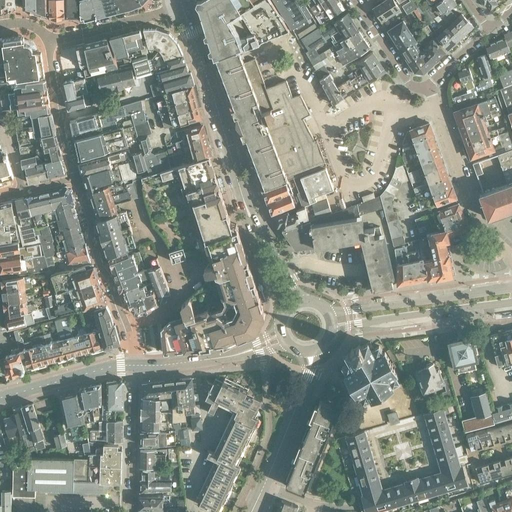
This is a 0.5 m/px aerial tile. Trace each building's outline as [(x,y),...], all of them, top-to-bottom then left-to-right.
[(4,0),(5,9),(15,8),(14,0),(4,0)] [(23,0),(24,9),(38,13),(37,0),(23,0)] [(37,0),(38,13),(50,17),(50,0),(37,0)] [(65,17),(64,0),(50,0),(50,17),(54,17),(54,18),(61,19),(61,18),(65,18),(65,17)] [(64,0),(65,17),(66,17),(70,17),(71,17),(71,16),(75,16),(75,17),(76,17),(76,16),(80,16),(80,17),(81,17),(80,0),(64,0)] [(80,0),(81,17),(82,20),(96,16),(92,0),(80,0)] [(92,0),(96,16),(108,13),(105,1),(104,2),(103,0),(92,0)] [(103,0),(104,2),(105,1),(108,13),(120,10),(117,0),(116,0),(103,0)] [(116,0),(117,0),(120,10),(132,7),(129,0),(116,0)] [(242,57),(239,49),(246,46),(246,47),(290,29),(271,0),(200,0),(199,7),(215,59),(214,59),(217,66),(263,190),(327,165),(317,139),(315,140),(303,118),(311,114),(300,94),(293,97),(287,80),(266,88),(255,58),(244,62),(242,57)] [(313,21),(311,18),(312,17),(302,0),(273,0),(291,30),(297,26),(298,29),(304,25),(303,23),(307,20),(309,23),(313,21)] [(316,15),(321,12),(339,0),(323,0),(320,2),(316,4),(319,8),(313,11),(316,15)] [(345,8),(339,0),(321,12),(326,20),(345,8)] [(394,0),(385,0),(374,7),(382,20),(400,9),(394,0)] [(397,0),(399,3),(404,0),(409,0),(410,1),(402,6),(407,14),(414,10),(417,8),(419,7),(414,0),(397,0)] [(441,14),(456,3),(453,0),(440,0),(434,4),(441,14)] [(422,4),(420,6),(423,12),(426,9),(426,10),(430,7),(428,4),(425,6),(423,3),(422,4)] [(417,8),(414,10),(419,19),(422,17),(422,16),(417,8)] [(426,9),(423,12),(422,12),(424,15),(428,23),(433,20),(426,10),(426,9)] [(454,21),(465,33),(473,26),(462,14),(457,18),(450,11),(445,14),(453,22),(454,21)] [(331,34),(353,21),(347,12),(333,21),(335,24),(328,29),(331,34)] [(395,40),(410,30),(404,20),(388,30),(395,40)] [(344,38),(358,29),(353,21),(331,34),(334,39),(332,41),(334,44),(344,38)] [(457,41),(465,33),(454,21),(453,22),(446,29),(457,41)] [(457,41),(446,29),(445,30),(441,26),(438,29),(442,33),(437,37),(448,49),(457,41)] [(136,37),(142,35),(140,28),(123,32),(128,54),(138,51),(137,46),(139,45),(136,37)] [(149,47),(151,54),(154,45),(157,28),(143,29),(149,47)] [(154,45),(151,54),(152,56),(157,50),(169,32),(157,28),(154,45)] [(309,50),(314,47),(326,39),(319,28),(302,39),(309,50)] [(338,54),(364,38),(358,29),(344,38),(334,44),(337,49),(336,50),(338,54)] [(417,41),(410,30),(395,40),(401,50),(417,41)] [(129,55),(128,54),(123,32),(109,36),(118,60),(125,59),(126,59),(127,62),(127,63),(128,65),(133,63),(132,60),(132,59),(131,55),(129,55)] [(186,63),(184,55),(178,42),(169,32),(157,50),(152,56),(152,58),(148,59),(147,55),(132,59),(132,60),(133,63),(137,78),(152,73),(155,72),(156,72),(186,63)] [(24,35),(2,39),(6,65),(7,75),(8,81),(45,76),(41,51),(37,51),(37,47),(35,44),(33,42),(29,40),(24,39),(24,35)] [(138,51),(128,54),(129,55),(131,55),(132,59),(147,55),(146,53),(148,52),(145,41),(142,42),(141,37),(142,37),(142,35),(136,37),(139,45),(137,46),(138,51)] [(85,78),(97,76),(119,70),(107,36),(83,42),(89,67),(83,69),(85,78)] [(421,36),(417,41),(401,50),(409,62),(416,57),(416,55),(419,53),(418,51),(420,49),(418,46),(425,42),(421,36)] [(491,59),(504,53),(510,51),(505,37),(498,40),(485,46),(491,59)] [(364,38),(338,54),(337,55),(343,64),(370,47),(364,38)] [(446,52),(433,38),(424,46),(436,61),(446,52)] [(81,69),(83,69),(89,67),(83,42),(76,45),(81,69)] [(63,73),(72,71),(81,69),(76,45),(62,49),(60,54),(61,58),(59,58),(63,73)] [(421,51),(420,49),(418,51),(419,53),(416,55),(416,57),(409,62),(415,72),(423,73),(436,61),(424,46),(423,47),(424,49),(423,51),(421,51)] [(310,60),(319,54),(314,47),(309,50),(305,52),(310,60)] [(316,70),(324,65),(330,61),(335,57),(333,53),(333,52),(332,52),(330,48),(324,52),(324,51),(319,54),(310,60),(316,70)] [(356,76),(379,61),(372,51),(357,61),(361,66),(355,69),(357,72),(354,74),(356,76)] [(489,75),(497,72),(495,67),(491,68),(486,54),(477,57),(488,87),(493,85),(489,75)] [(344,96),(385,71),(379,61),(356,76),(351,79),(351,78),(350,79),(350,78),(347,80),(337,86),(344,96)] [(158,81),(171,78),(171,77),(189,73),(186,63),(156,72),(155,72),(158,81)] [(475,87),(473,82),(468,66),(457,69),(463,87),(466,86),(467,90),(470,89),(471,92),(463,95),(465,102),(477,98),(473,88),(475,87)] [(119,70),(123,87),(136,84),(131,67),(119,70)] [(101,93),(123,87),(119,70),(97,76),(101,93)] [(503,89),(511,85),(511,70),(498,76),(503,89)] [(173,85),(170,86),(167,87),(169,92),(193,85),(194,84),(191,72),(189,73),(171,77),(171,78),(173,85)] [(344,96),(337,86),(332,78),(333,78),(330,72),(320,77),(333,103),(344,96)] [(79,86),(86,85),(84,78),(74,80),(73,79),(63,81),(68,98),(77,96),(76,92),(79,91),(78,88),(80,88),(79,86)] [(46,80),(26,82),(11,85),(11,89),(15,88),(16,93),(47,88),(46,80)] [(68,109),(86,104),(90,104),(86,85),(79,86),(80,88),(78,88),(79,91),(76,92),(77,96),(68,98),(66,99),(68,109)] [(166,98),(159,100),(157,101),(159,106),(195,96),(193,85),(169,92),(164,93),(166,98)] [(511,85),(503,89),(500,90),(508,112),(506,112),(511,127),(511,149),(497,155),(506,181),(478,192),(487,216),(511,207),(511,85)] [(17,101),(28,100),(48,96),(47,88),(16,93),(17,101)] [(18,109),(50,104),(48,96),(28,100),(17,101),(18,109)] [(198,107),(195,96),(159,106),(162,117),(198,107)] [(459,123),(500,108),(495,97),(482,101),(482,102),(478,103),(455,111),(459,123)] [(123,105),(125,114),(131,112),(131,113),(144,110),(146,110),(145,99),(143,100),(123,105)] [(50,104),(18,109),(19,113),(30,112),(31,115),(32,115),(51,112),(50,104)] [(118,127),(117,125),(116,120),(117,120),(116,116),(125,114),(123,105),(70,120),(73,132),(74,139),(100,132),(100,130),(110,127),(111,129),(118,127)] [(202,118),(198,107),(162,117),(165,128),(202,118)] [(500,108),(459,123),(463,134),(486,126),(484,120),(493,116),(493,117),(502,114),(500,108)] [(144,110),(131,113),(134,124),(146,121),(144,110),(146,110),(144,110)] [(17,129),(54,122),(51,112),(32,115),(31,115),(31,117),(15,119),(17,129)] [(138,138),(134,124),(131,113),(131,112),(125,114),(116,116),(117,120),(116,120),(117,125),(118,127),(111,129),(110,127),(100,130),(100,132),(74,139),(78,156),(82,159),(120,147),(121,151),(130,148),(133,160),(132,160),(136,177),(141,176),(141,175),(149,173),(144,156),(140,143),(138,138)] [(146,121),(134,124),(138,138),(148,135),(151,134),(148,120),(146,121)] [(17,129),(19,140),(34,137),(34,136),(33,132),(36,131),(36,136),(56,132),(54,122),(17,129)] [(403,141),(403,144),(433,134),(434,133),(430,123),(407,131),(403,141)] [(182,141),(206,134),(203,124),(177,132),(178,136),(180,136),(182,141)] [(509,130),(507,125),(488,132),(486,126),(463,134),(467,145),(509,130)] [(511,137),(509,130),(467,145),(472,157),(484,153),(486,159),(511,149),(511,137)] [(28,146),(36,143),(37,148),(37,150),(50,148),(49,144),(58,142),(56,132),(36,136),(34,136),(34,137),(19,140),(20,148),(28,146)] [(209,145),(206,134),(182,141),(179,142),(179,141),(176,142),(177,148),(184,146),(185,151),(209,145)] [(433,134),(403,144),(403,156),(436,144),(433,134)] [(140,143),(144,156),(149,154),(151,152),(152,149),(150,141),(148,135),(138,138),(140,143)] [(50,148),(37,150),(38,152),(44,151),(47,161),(61,158),(61,157),(62,157),(61,156),(62,156),(59,142),(58,143),(58,142),(49,144),(50,148)] [(422,161),(440,155),(436,144),(403,156),(402,158),(404,162),(413,159),(415,163),(422,161)] [(209,145),(185,151),(187,157),(184,158),(185,163),(212,155),(209,145)] [(30,157),(28,146),(20,148),(21,154),(21,159),(30,157)] [(119,164),(132,160),(133,160),(130,148),(121,151),(94,159),(80,163),(83,174),(97,171),(111,166),(119,164)] [(0,181),(14,177),(5,149),(0,150),(0,181)] [(156,154),(160,170),(170,167),(166,151),(156,154)] [(144,156),(149,173),(160,170),(156,154),(155,154),(151,152),(149,154),(144,156)] [(40,158),(37,155),(35,156),(30,157),(21,159),(23,169),(25,169),(29,183),(39,180),(38,179),(49,176),(45,161),(44,162),(42,160),(40,158)] [(232,225),(211,156),(212,156),(212,155),(185,163),(170,167),(160,170),(149,173),(141,175),(141,176),(141,178),(133,180),(133,182),(138,197),(144,196),(145,199),(153,226),(158,230),(162,236),(166,241),(168,246),(170,250),(169,251),(173,261),(186,257),(191,258),(197,256),(207,246),(209,252),(212,259),(207,265),(207,266),(206,266),(204,268),(206,273),(208,273),(209,278),(161,324),(163,350),(164,352),(225,344),(256,330),(265,311),(259,292),(240,235),(237,225),(232,225)] [(410,178),(444,165),(440,155),(422,161),(424,167),(408,173),(410,178)] [(47,161),(46,161),(45,161),(49,176),(57,174),(57,175),(64,173),(62,164),(61,158),(47,161)] [(136,177),(132,160),(119,164),(124,181),(132,178),(136,177)] [(482,173),(478,161),(472,163),(477,175),(482,173)] [(393,176),(402,182),(408,180),(403,165),(395,168),(393,176)] [(430,182),(448,176),(444,165),(410,178),(412,183),(417,181),(417,180),(421,178),(422,179),(428,177),(430,182)] [(88,191),(97,189),(96,185),(115,179),(113,174),(111,166),(97,171),(83,174),(88,191)] [(297,209),(288,212),(274,217),(278,226),(281,225),(284,231),(311,220),(332,213),(325,192),(334,189),(326,167),(301,177),(311,203),(297,209)] [(389,183),(399,188),(402,182),(393,176),(389,183)] [(417,199),(452,186),(448,176),(430,182),(413,188),(417,199)] [(124,181),(122,181),(115,184),(97,189),(88,191),(95,213),(97,219),(121,212),(120,211),(118,212),(117,208),(115,204),(138,197),(133,182),(133,180),(132,178),(124,181)] [(263,191),(273,214),(296,205),(287,181),(263,191)] [(385,190),(395,195),(399,188),(389,183),(388,185),(385,190)] [(452,186),(417,199),(421,210),(456,197),(452,186)] [(68,188),(49,192),(52,203),(53,209),(55,208),(73,204),(74,203),(70,189),(68,188)] [(382,204),(391,201),(395,195),(385,190),(379,195),(380,196),(382,204)] [(54,241),(49,225),(48,222),(45,211),(53,209),(52,203),(49,192),(28,197),(32,215),(30,215),(32,225),(34,225),(36,236),(39,236),(41,242),(45,255),(46,258),(48,265),(54,264),(55,263),(53,256),(55,251),(52,241),(54,241)] [(373,192),(362,197),(363,201),(375,197),(373,192)] [(374,198),(377,210),(383,208),(382,204),(380,196),(374,198)] [(32,225),(30,215),(32,215),(28,197),(12,201),(15,221),(17,221),(23,246),(41,242),(39,236),(36,236),(34,225),(32,225)] [(371,211),(377,210),(374,198),(369,200),(371,211)] [(363,202),(365,213),(371,211),(369,200),(363,202)] [(0,241),(18,238),(15,221),(12,201),(0,204),(0,241)] [(385,214),(394,211),(391,201),(382,204),(383,208),(385,214)] [(454,219),(463,216),(459,203),(433,213),(436,223),(453,217),(454,219)] [(48,222),(52,221),(52,220),(76,213),(73,204),(55,208),(53,209),(45,211),(48,222)] [(362,229),(359,214),(357,204),(341,210),(311,221),(314,245),(314,246),(362,238),(375,289),(391,285),(390,268),(380,226),(362,229)] [(387,221),(399,218),(397,210),(394,211),(385,214),(387,221)] [(124,211),(121,212),(97,219),(100,230),(128,222),(124,211)] [(79,223),(76,213),(52,220),(52,221),(54,226),(60,225),(61,228),(79,223)] [(426,226),(424,222),(422,216),(415,219),(418,228),(419,228),(425,226),(426,226)] [(468,228),(463,216),(454,219),(453,217),(436,223),(439,230),(447,229),(448,235),(449,235),(468,228)] [(390,230),(401,227),(399,218),(387,221),(390,230)] [(311,220),(284,231),(286,234),(287,234),(288,238),(289,237),(291,242),(292,241),(293,245),(295,245),(296,248),(303,246),(304,247),(309,246),(309,247),(314,245),(311,221),(311,220)] [(128,222),(100,230),(105,245),(124,239),(123,235),(131,233),(128,222)] [(58,240),(82,233),(79,223),(61,228),(55,230),(58,240)] [(392,238),(404,234),(401,227),(390,230),(392,238)] [(448,235),(447,229),(439,230),(427,233),(429,243),(432,242),(445,240),(450,239),(449,235),(448,235)] [(58,251),(66,249),(85,244),(82,233),(58,240),(59,244),(57,245),(58,251)] [(135,247),(131,233),(123,235),(124,239),(105,245),(108,255),(135,247)] [(404,234),(392,238),(394,246),(406,242),(404,234)] [(445,240),(432,242),(434,251),(447,249),(445,240)] [(0,253),(20,250),(19,241),(0,244),(0,253)] [(66,249),(58,251),(57,251),(59,259),(66,257),(68,264),(91,260),(85,244),(66,249)] [(408,253),(408,252),(406,246),(395,248),(398,265),(398,284),(414,281),(408,253)] [(434,251),(435,259),(436,261),(450,257),(449,253),(448,254),(447,249),(434,251)] [(412,252),(408,252),(408,253),(414,281),(429,278),(430,277),(427,267),(424,268),(422,258),(421,259),(420,257),(419,250),(412,252)] [(136,253),(135,251),(129,253),(128,252),(108,258),(112,269),(142,259),(139,251),(136,253)] [(32,257),(21,258),(21,254),(0,256),(0,271),(1,278),(49,270),(46,258),(45,255),(32,257)] [(436,261),(435,259),(425,261),(424,257),(420,257),(421,259),(422,258),(424,268),(427,267),(430,277),(429,278),(429,279),(431,278),(431,279),(438,278),(453,275),(450,262),(451,262),(450,257),(436,261)] [(144,266),(142,259),(112,269),(116,280),(136,273),(135,272),(134,269),(144,266)] [(149,261),(152,269),(148,270),(154,287),(160,302),(169,293),(160,266),(159,266),(156,259),(149,261)] [(57,292),(97,278),(92,265),(84,266),(73,269),(72,268),(69,270),(58,271),(51,274),(53,281),(57,292)] [(136,273),(116,280),(120,290),(122,290),(139,284),(138,280),(148,276),(146,270),(148,269),(147,268),(135,272),(136,273)] [(24,276),(2,279),(3,286),(4,287),(5,291),(25,288),(32,286),(31,281),(30,281),(29,275),(24,276)] [(97,278),(57,292),(55,293),(58,305),(101,290),(97,278)] [(143,295),(141,287),(139,284),(122,290),(125,299),(127,300),(143,295)] [(154,287),(152,288),(149,289),(147,284),(141,287),(143,295),(149,310),(151,309),(151,308),(160,303),(160,302),(154,287)] [(25,288),(5,291),(3,291),(4,297),(6,299),(7,302),(26,299),(34,298),(33,292),(25,293),(25,288)] [(101,290),(58,305),(58,307),(54,308),(56,316),(56,317),(78,311),(77,310),(84,308),(84,309),(105,301),(101,290)] [(149,310),(143,295),(127,300),(129,307),(132,308),(134,312),(138,314),(149,310)] [(26,299),(7,302),(4,303),(5,309),(7,310),(7,311),(5,312),(4,314),(3,318),(36,309),(35,304),(27,305),(26,299)] [(100,328),(106,349),(113,347),(112,344),(117,342),(119,340),(115,323),(114,324),(111,314),(107,304),(95,308),(100,328)] [(54,306),(45,308),(49,319),(56,316),(54,308),(54,306)] [(92,352),(106,349),(100,328),(95,308),(94,308),(95,309),(81,313),(87,332),(92,352)] [(7,329),(41,321),(39,315),(26,319),(24,314),(5,319),(7,329)] [(60,338),(66,357),(78,354),(71,326),(68,316),(55,320),(60,339),(60,338)] [(92,352),(87,332),(80,333),(77,325),(71,326),(78,354),(85,352),(86,354),(92,352)] [(511,361),(511,329),(490,335),(498,365),(511,361)] [(20,338),(18,330),(14,330),(16,339),(17,338),(19,347),(24,368),(31,367),(32,369),(39,367),(33,346),(32,340),(24,343),(23,337),(20,338)] [(60,338),(60,339),(53,341),(50,332),(45,333),(52,361),(59,359),(59,361),(66,360),(65,357),(66,357),(60,338)] [(33,346),(39,367),(45,365),(45,363),(52,361),(45,333),(39,335),(41,344),(33,346)] [(474,343),(472,336),(469,336),(469,334),(451,338),(451,340),(448,341),(450,348),(448,349),(450,358),(453,358),(454,365),(455,365),(456,371),(458,371),(477,367),(476,366),(478,366),(477,359),(476,352),(478,352),(476,342),(474,343)] [(372,401),(392,389),(394,388),(393,386),(400,382),(396,375),(398,374),(385,351),(383,352),(379,345),(374,348),(370,341),(361,346),(360,344),(351,349),(352,352),(343,357),(347,364),(342,366),(346,374),(345,374),(358,397),(359,396),(364,403),(371,399),(372,401)] [(24,368),(19,347),(11,349),(13,353),(4,356),(5,358),(0,359),(0,361),(2,369),(5,368),(7,376),(25,371),(24,368)] [(435,369),(433,363),(424,367),(425,368),(416,372),(426,397),(435,394),(433,389),(444,385),(446,391),(442,392),(444,398),(455,395),(449,376),(443,379),(439,368),(435,369)] [(198,503),(217,511),(219,511),(241,466),(237,465),(259,419),(256,417),(260,410),(258,409),(262,401),(246,394),(248,389),(225,377),(223,382),(215,379),(213,383),(207,380),(201,392),(207,395),(205,399),(213,403),(208,412),(213,414),(218,404),(215,402),(216,399),(238,409),(217,454),(208,450),(206,455),(216,460),(217,456),(220,457),(198,503)] [(194,405),(194,403),(191,378),(179,379),(182,404),(183,404),(186,404),(187,413),(192,413),(196,413),(195,405),(194,405)] [(116,410),(123,410),(124,382),(122,379),(107,382),(107,399),(102,399),(102,413),(102,420),(116,420),(116,410)] [(182,404),(179,379),(165,380),(167,395),(171,395),(172,405),(173,405),(173,412),(173,420),(173,423),(180,422),(180,421),(186,421),(185,413),(187,413),(186,404),(183,404),(182,404)] [(167,395),(165,380),(143,383),(143,395),(160,393),(160,396),(167,395)] [(94,421),(95,421),(100,420),(102,420),(102,413),(102,399),(101,383),(90,385),(94,421)] [(86,422),(94,421),(90,385),(80,388),(84,408),(82,408),(82,412),(85,423),(86,423),(86,422)] [(69,393),(76,424),(85,423),(82,412),(79,413),(78,409),(82,408),(78,390),(69,393)] [(476,419),(492,415),(491,409),(486,393),(486,392),(470,397),(475,416),(476,419)] [(76,424),(69,393),(61,395),(67,426),(76,424)] [(141,408),(159,408),(167,408),(168,406),(168,399),(164,399),(163,397),(142,397),(141,408)] [(311,423),(329,430),(330,428),(332,429),(332,428),(333,428),(338,414),(336,413),(339,407),(320,400),(318,406),(316,405),(315,405),(310,419),(310,420),(312,420),(311,423)] [(511,402),(491,409),(492,415),(494,422),(511,417),(511,402)] [(45,446),(42,438),(44,438),(33,403),(22,406),(33,441),(34,441),(35,445),(36,449),(45,446)] [(390,423),(337,439),(351,489),(354,488),(362,511),(391,511),(477,488),(468,455),(472,454),(457,404),(443,408),(400,420),(397,411),(387,413),(390,423)] [(33,441),(22,406),(13,409),(14,413),(16,420),(21,419),(25,434),(23,434),(24,439),(27,451),(35,448),(34,446),(35,445),(34,441),(33,441)] [(168,421),(169,429),(174,428),(173,423),(173,420),(173,412),(168,412),(159,412),(159,408),(141,408),(141,418),(168,418),(168,421)] [(193,429),(202,428),(201,418),(200,418),(199,412),(196,413),(192,413),(193,419),(192,419),(193,429)] [(14,413),(12,413),(12,416),(4,418),(9,436),(22,432),(23,434),(25,434),(21,419),(16,420),(14,413)] [(168,431),(169,429),(168,421),(168,418),(141,418),(141,429),(161,429),(168,431)] [(116,420),(102,420),(100,420),(95,421),(95,422),(95,424),(100,424),(100,426),(102,426),(101,431),(99,431),(123,432),(123,420),(116,420)] [(506,440),(511,438),(511,421),(501,425),(506,440)] [(328,433),(329,430),(311,423),(310,425),(308,425),(302,439),(303,439),(302,439),(304,440),(303,442),(322,450),(323,447),(325,448),(331,434),(330,434),(330,433),(328,433)] [(0,460),(9,458),(0,425),(0,460)] [(494,444),(506,440),(501,425),(490,428),(494,444)] [(180,427),(180,433),(180,439),(180,441),(182,441),(183,448),(191,447),(187,426),(181,427),(180,427)] [(168,431),(141,432),(141,445),(176,444),(176,434),(180,433),(180,427),(174,428),(169,429),(168,431)] [(483,447),(494,444),(490,428),(478,432),(483,447)] [(106,435),(106,441),(123,441),(123,432),(99,431),(91,431),(90,440),(97,440),(97,435),(106,435)] [(58,447),(67,444),(65,432),(55,435),(58,447)] [(471,451),(483,447),(478,432),(466,435),(471,451)] [(76,446),(78,455),(90,453),(88,442),(87,437),(80,438),(75,440),(76,446)] [(104,447),(99,447),(99,442),(88,442),(90,453),(78,455),(75,455),(75,458),(29,457),(28,465),(14,464),(13,495),(36,495),(36,488),(103,490),(103,483),(121,483),(122,448),(118,448),(118,445),(104,444),(104,447)] [(321,452),(322,450),(303,442),(302,445),(300,444),(294,458),(295,458),(295,459),(296,459),(295,462),(314,469),(315,467),(317,468),(317,467),(323,453),(321,452)] [(169,462),(175,461),(179,461),(177,447),(168,448),(169,462)] [(162,458),(166,458),(166,453),(156,453),(156,450),(140,450),(140,467),(156,467),(156,464),(162,464),(162,458)] [(504,476),(511,473),(511,462),(510,457),(499,460),(504,476)] [(492,479),(504,476),(499,460),(487,464),(492,479)] [(313,472),(314,469),(295,462),(294,464),(293,464),(292,464),(286,478),(287,478),(289,479),(286,485),(305,493),(307,486),(309,487),(315,473),(313,472)] [(480,483),(492,479),(487,464),(476,467),(480,483)] [(140,480),(139,492),(170,491),(170,479),(169,479),(169,472),(142,471),(142,480),(140,480)] [(511,511),(511,488),(505,491),(508,499),(502,501),(506,511),(511,511)] [(3,491),(3,504),(0,503),(0,511),(11,511),(11,491),(3,491)] [(139,496),(139,509),(163,509),(163,502),(170,502),(170,495),(163,495),(163,497),(139,496)] [(490,511),(486,498),(477,501),(480,511),(490,511)] [(177,500),(178,509),(186,508),(186,499),(177,500)] [(300,511),(296,510),(298,505),(282,499),(277,511),(300,511)] [(506,511),(502,501),(496,503),(496,502),(490,504),(493,511),(506,511)]
